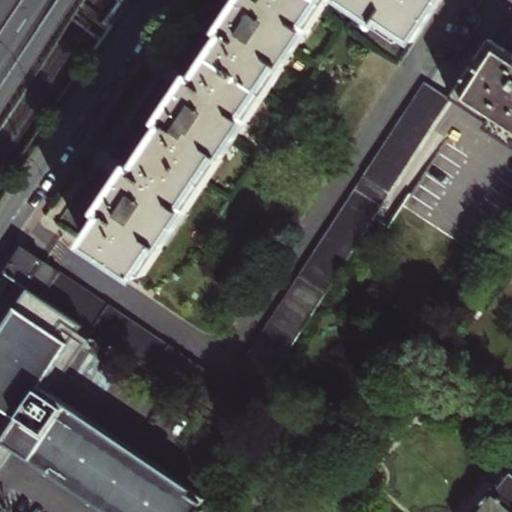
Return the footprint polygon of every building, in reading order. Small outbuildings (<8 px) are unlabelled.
[(214,56),(261,86),(276,65),(282,69),(308,29),(303,26),(320,0),(342,0),(378,24),(381,20),(413,41),(441,0),(243,0),(237,10),(222,32),(227,36),(214,56)] [(511,50),(511,51),(489,36),(452,95),(484,118),(480,125),(511,146),(511,50)] [(167,125),(152,147),(199,179),(216,155),(221,157),(247,118),(242,115),(261,86),(214,56),(198,79),(193,76),(177,99),(162,122),(167,125)] [(13,259),(4,272),(29,288),(92,331),(238,429),(449,99),(426,83),(228,385),(21,247),(13,259)] [(182,205),(199,179),(152,147),(137,170),(131,166),(114,192),(100,213),(104,215),(84,245),(133,279),(156,244),(160,247),(187,207),(182,205)] [(0,331),(0,469),(14,449),(107,511),(178,511),(195,489),(52,392),(92,331),(29,288),(0,331)] [(511,511),(511,477),(504,471),(470,511),(511,511)] [(358,511),(341,497),(316,484),(298,511),(358,511)] [(195,489),(178,511),(208,511),(204,508),(210,499),(195,489)]
